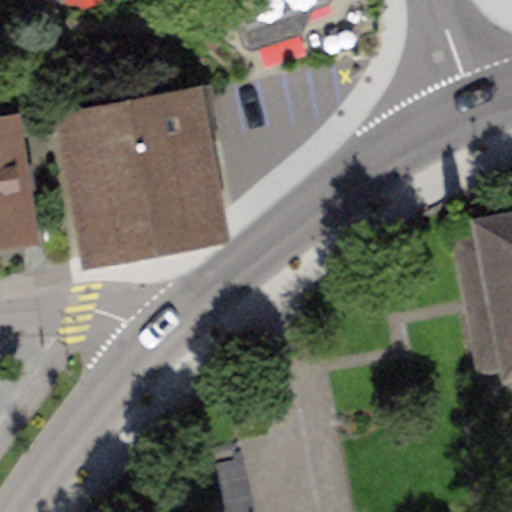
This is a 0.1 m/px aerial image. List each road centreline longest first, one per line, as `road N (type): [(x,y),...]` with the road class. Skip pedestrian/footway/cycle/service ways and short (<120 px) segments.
road 1 (tertiary): [(155,344),(345,184),(468,108)]
road 2 (tertiary): [(18,511),(155,344)]
road 3 (residential): [(155,344),(123,319),(78,310),(0,318)]
